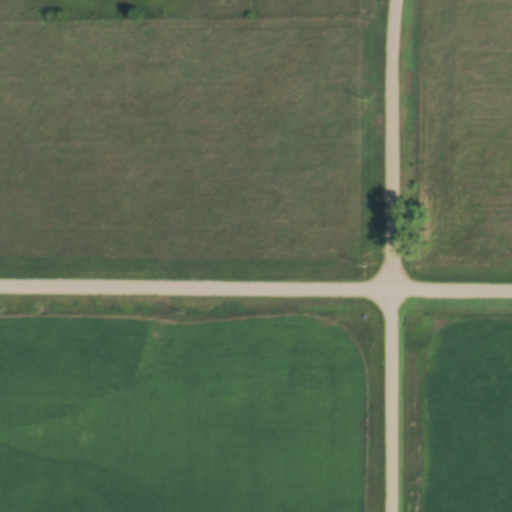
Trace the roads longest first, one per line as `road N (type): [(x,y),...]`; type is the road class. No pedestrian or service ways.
road 1 (residential): [(511,285),(0,281)]
road 2 (residential): [(390,511),(393,0)]
